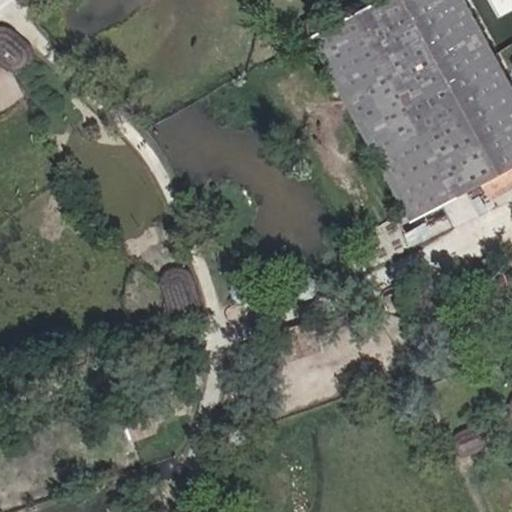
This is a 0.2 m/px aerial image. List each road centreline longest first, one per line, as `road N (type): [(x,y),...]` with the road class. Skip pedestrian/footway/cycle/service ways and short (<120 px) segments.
road 1 (track): [(0,2),(144,149),(184,216),(211,306),(212,401),(197,441),(199,511)]
road 2 (track): [(0,414),(511,244)]
